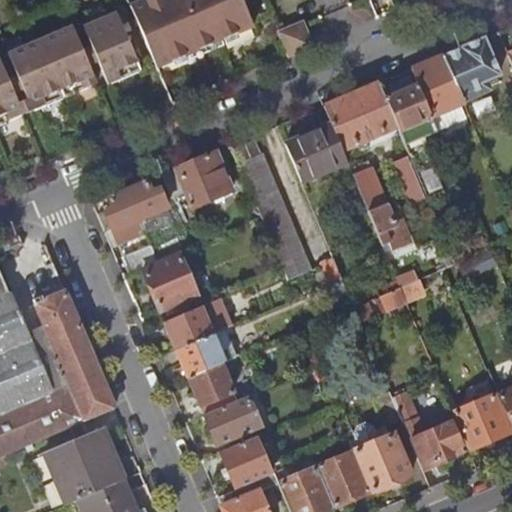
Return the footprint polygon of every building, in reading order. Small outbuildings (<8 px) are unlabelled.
[(145,0),(130,7),(156,68),(220,41),(253,28),(240,0),(145,0)] [(84,28),(109,85),(140,72),(116,14),(84,28)] [(274,27),(287,57),(314,46),(305,24),(303,20),(281,28),(280,25),(274,27)] [(9,55),(33,112),(97,85),(72,28),(9,55)] [(441,58),(461,106),(482,96),(478,88),(499,79),(483,41),(441,58)] [(409,72),(430,121),(462,107),(461,106),(441,58),(409,72)] [(0,125),(23,116),(0,61),(0,125)] [(377,86),(396,130),(413,169),(426,202),(430,210),(446,203),(425,153),(428,151),(425,141),(437,136),(430,121),(409,72),(377,86)] [(323,109),(331,127),(342,153),(396,130),(377,86),(323,109)] [(284,147),(300,184),(346,164),(342,153),(331,127),(284,147)] [(161,177),(171,200),(185,194),(192,210),(232,194),(222,172),(217,174),(209,157),(161,177)] [(260,219),(283,274),(287,283),(310,273),(261,157),(238,167),(260,219)] [(350,172),(382,249),(389,246),(392,252),(410,244),(401,222),(393,225),(368,165),(350,172)] [(397,176),(411,208),(426,202),(413,169),(397,176)] [(104,214),(111,231),(112,233),(166,211),(158,191),(151,194),(146,184),(107,200),(112,210),(104,214)] [(96,215),(104,234),(111,231),(104,214),(103,212),(96,215)] [(446,247),(454,267),(486,254),(478,233),(446,247)] [(126,257),(132,273),(192,248),(187,236),(153,251),(151,247),(126,257)] [(0,297),(7,294),(0,277),(0,255),(6,253),(8,256),(23,249),(18,238),(0,245),(0,297)] [(392,252),(396,261),(414,254),(410,244),(392,252)] [(382,249),(384,255),(392,252),(389,246),(382,249)] [(444,271),(451,287),(497,267),(491,252),(486,254),(454,267),(444,271)] [(142,272),(160,314),(196,299),(178,257),(142,272)] [(321,268),(329,287),(341,282),(332,261),(320,267),(321,268)] [(396,283),(399,291),(418,283),(420,282),(416,272),(395,280),(396,283)] [(341,282),(329,287),(326,288),(319,291),(323,301),(330,298),(328,293),(343,287),(341,282)] [(382,288),(385,297),(399,291),(396,283),(382,288)] [(418,283),(399,291),(404,301),(405,305),(411,303),(409,298),(422,292),(418,283)] [(330,298),(338,316),(353,310),(343,287),(328,293),(330,298)] [(360,307),(364,316),(381,309),(382,310),(404,301),(399,291),(385,297),(360,307)] [(422,292),(409,298),(411,303),(424,297),(422,292)] [(0,459),(114,411),(65,294),(35,307),(43,327),(25,335),(9,296),(0,299),(0,459)] [(199,310),(164,325),(176,353),(211,337),(199,310)] [(176,353),(188,380),(220,366),(235,360),(223,332),(211,337),(176,353)] [(188,380),(203,418),(226,408),(222,400),(232,396),(220,366),(188,380)] [(466,403),(465,405),(450,412),(452,416),(493,398),(487,384),(468,392),(467,396),(466,403)] [(511,392),(498,398),(511,430),(511,392)] [(400,422),(421,473),(436,467),(436,468),(453,461),(450,454),(461,449),(451,426),(426,437),(406,394),(391,401),(400,422)] [(371,403),(383,429),(400,422),(391,401),(389,396),(371,403)] [(452,416),(468,454),(510,436),(493,398),(452,416)] [(203,418),(216,449),(260,430),(247,399),(226,408),(203,418)] [(44,457),(56,483),(59,482),(69,506),(77,503),(122,484),(123,483),(111,457),(109,458),(98,434),(44,457)] [(351,455),(369,496),(410,479),(392,437),(351,455)] [(219,455),(235,492),(271,477),(255,440),(219,455)] [(461,449),(450,454),(453,461),(464,456),(461,449)] [(315,471),(332,511),(369,496),(351,455),(315,471)] [(299,471),(287,477),(289,482),(278,487),(288,511),(330,511),(332,511),(315,471),(302,477),(299,471)] [(216,500),(220,511),(265,511),(259,495),(278,487),(274,476),(271,477),(235,492),(216,500)] [(77,503),(80,511),(134,511),(122,484),(77,503)]
